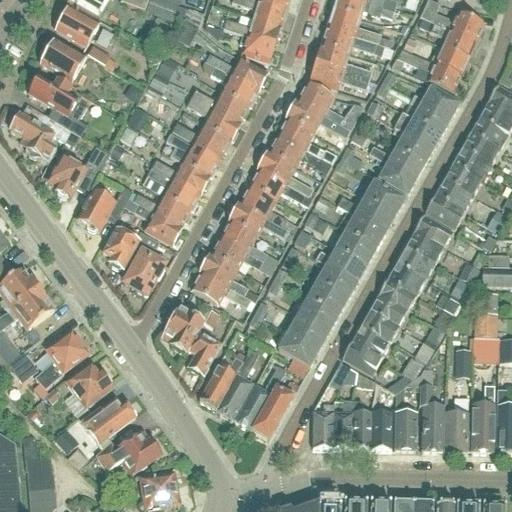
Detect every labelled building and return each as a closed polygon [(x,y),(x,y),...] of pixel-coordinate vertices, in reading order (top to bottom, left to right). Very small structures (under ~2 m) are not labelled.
[(69,0),(67,7),(98,24),(112,0),(69,0)] [(123,0),(120,9),(143,17),(149,0),(123,0)] [(239,0),(240,1),(285,15),(290,0),(239,0)] [(393,15),(345,0),(336,0),(331,15),(359,24),(361,16),(366,18),(365,18),(378,23),(379,20),(391,24),(393,15)] [(345,0),(393,15),(395,9),(384,6),(385,4),(374,0),(345,0)] [(255,16),(252,24),(280,33),(285,15),(240,1),(236,11),(251,15),(251,14),(255,16)] [(426,4),(418,23),(431,28),(474,47),(481,29),(455,18),(452,26),(434,19),(437,9),(426,4)] [(54,36),(84,53),(97,30),(68,13),(66,16),(62,16),(59,22),(61,25),(54,36)] [(331,15),(326,33),(377,49),(379,41),(356,33),(359,24),(331,15)] [(231,27),(228,37),(242,42),(242,41),(274,51),(280,33),(252,24),(249,33),(231,27)] [(441,52),(467,64),(474,47),(431,28),(427,38),(444,45),(441,52)] [(326,33),(320,51),(347,60),(349,52),(381,62),(384,53),(376,51),(377,49),(326,33)] [(268,69),(274,51),(242,41),(242,42),(239,50),(243,52),(240,60),(268,69)] [(39,70),(69,88),(84,64),(53,46),(47,58),(43,58),(40,64),(40,68),(39,70)] [(320,51),(315,69),(367,85),(370,77),(344,69),(347,60),(320,51)] [(432,59),(429,67),(460,80),(467,64),(441,52),(437,61),(432,59)] [(429,68),(400,55),(396,65),(425,78),(424,78),(428,80),(425,88),(451,100),(460,80),(429,67),(429,68)] [(208,60),(204,67),(256,97),(266,79),(238,64),(233,73),(217,65),(208,60)] [(256,97),(204,67),(202,70),(204,77),(208,79),(225,88),(219,98),(247,113),(256,97)] [(315,69),(308,88),(335,96),(338,88),(364,96),(367,85),(315,69)] [(497,87),(511,93),(511,78),(503,75),(497,87)] [(82,102),(70,95),(55,87),(52,92),(37,83),(35,87),(30,91),(28,97),(26,101),(52,116),(48,125),(69,138),(78,144),(81,145),(87,133),(79,128),(88,112),(79,107),(82,102)] [(306,90),(296,107),(338,130),(342,123),(326,114),(332,104),(306,90)] [(511,100),(496,92),(487,108),(511,121),(511,100)] [(419,104),(417,107),(448,125),(457,110),(429,94),(422,106),(419,104)] [(199,98),(194,106),(237,130),(247,113),(219,98),(214,107),(199,98)] [(206,122),(201,132),(228,147),(237,130),(194,106),(190,113),(206,122)] [(286,124),(312,138),(318,129),(333,138),(338,130),(296,107),(294,106),(285,123),(286,124)] [(418,113),(412,124),(440,140),(448,125),(417,107),(415,112),(418,113)] [(377,124),(380,118),(382,114),(371,108),(365,118),(377,124)] [(511,121),(487,108),(478,123),(507,140),(511,131),(511,121)] [(64,148),(69,138),(46,124),(47,123),(31,114),(25,125),(17,121),(7,136),(28,148),(23,156),(25,158),(26,161),(31,164),(34,163),(37,165),(37,164),(45,169),(54,155),(46,150),(52,140),(64,148)] [(380,118),(377,124),(377,125),(384,128),(388,122),(380,118)] [(355,125),(344,119),(342,123),(338,130),(350,136),(355,125)] [(478,123),(470,139),(499,155),(507,140),(478,123)] [(286,124),(277,141),(330,170),(334,161),(323,155),(322,157),(307,148),(312,138),(286,124)] [(405,136),(404,139),(432,155),(440,140),(412,124),(405,136)] [(345,144),(350,136),(338,130),(333,138),(345,144)] [(175,140),(219,164),(228,147),(201,132),(196,141),(180,132),(175,140)] [(395,154),(423,170),(432,155),(404,139),(405,136),(402,134),(402,135),(396,132),(392,140),(400,144),(395,154)] [(350,145),(359,150),(365,139),(357,134),(350,145)] [(69,138),(64,148),(73,153),(78,144),(69,138)] [(499,155),(470,139),(461,154),(490,171),(499,155)] [(277,141),(268,157),(267,158),(294,173),(299,164),(313,172),(312,173),(324,180),(330,170),(277,141)] [(185,160),(180,168),(207,184),(217,167),(173,143),(169,151),(185,160)] [(377,164),(414,185),(423,170),(395,154),(390,162),(372,153),(367,160),(377,165),(377,164)] [(107,160),(95,154),(84,173),(96,180),(107,161),(107,160)] [(490,171),(461,154),(452,170),(481,187),(490,171)] [(266,156),(256,175),(258,176),(305,202),(310,194),(288,182),(294,173),(267,158),(268,157),(266,156)] [(55,192),(53,196),(54,197),(55,202),(60,205),(65,203),(68,204),(84,175),(60,162),(46,187),(55,192)] [(377,185),(405,202),(414,185),(377,164),(377,165),(374,170),(383,175),(377,185)] [(153,166),(149,173),(155,176),(198,201),(207,184),(180,168),(175,179),(159,170),(153,166)] [(452,170),(442,187),(471,203),(481,187),(452,170)] [(162,202),(189,218),(198,201),(155,176),(150,185),(166,194),(162,202)] [(258,176),(248,193),(274,207),(280,198),(306,212),(309,205),(305,203),(305,202),(258,176)] [(442,187),(434,201),(463,218),(471,203),(442,187)] [(371,188),(362,204),(393,222),(402,206),(371,188)] [(94,237),(97,239),(105,224),(114,229),(130,198),(121,193),(113,209),(91,197),(75,227),(85,232),(85,236),(92,239),(94,237)] [(248,193),(240,208),(239,210),(281,233),(285,226),(269,217),(274,207),(248,193)] [(136,211),(179,235),(189,218),(162,202),(156,212),(140,203),(140,204),(135,200),(130,208),(136,211)] [(463,218),(434,201),(425,218),(454,234),(463,218)] [(352,221),(384,239),(393,222),(362,204),(357,213),(339,204),(335,212),(352,222),(352,221)] [(309,219),(321,226),(328,213),(316,206),(309,219)] [(238,207),(228,226),(230,227),(255,241),(260,233),(283,246),(287,238),(280,235),(281,233),(239,210),(240,208),(238,207)] [(148,227),(142,237),(169,253),(179,235),(136,211),(132,219),(148,227)] [(352,222),(343,237),(374,255),(384,239),(352,221),(352,222)] [(489,235),(499,240),(507,226),(497,221),(489,235)] [(451,239),(422,222),(412,239),(442,255),(451,239)] [(230,227),(220,244),(273,274),(277,267),(265,260),(265,261),(249,252),(255,241),(230,227)] [(109,264),(107,268),(109,269),(110,273),(116,276),(119,274),(122,276),(136,250),(137,248),(135,246),(114,235),(101,259),(109,264)] [(343,237),(334,253),(365,271),(374,255),(343,237)] [(137,248),(136,250),(141,253),(146,243),(139,238),(135,246),(137,248)] [(295,250),(303,255),(310,243),(301,239),(295,250)] [(442,255),(412,239),(404,254),(433,270),(442,255)] [(157,249),(146,243),(141,253),(152,259),(157,249)] [(0,281),(9,275),(0,263),(0,257),(7,253),(0,244),(0,281)] [(211,260),(211,262),(236,276),(242,267),(269,282),(273,274),(220,244),(211,260)] [(325,270),(324,271),(355,289),(365,271),(334,253),(329,261),(320,256),(315,264),(325,270)] [(404,254),(395,270),(424,286),(433,270),(404,254)] [(162,278),(161,275),(163,271),(140,258),(122,290),(145,303),(154,286),(158,285),(162,278)] [(210,259),(199,279),(201,279),(227,293),(231,286),(236,276),(211,262),(211,260),(210,259)] [(467,269),(459,285),(471,291),(479,275),(467,269)] [(424,286),(395,270),(386,286),(415,302),(424,286)] [(324,271),(315,287),(346,305),(355,289),(324,271)] [(30,284),(32,283),(26,275),(24,277),(22,274),(0,291),(0,300),(4,306),(0,308),(6,316),(37,293),(30,284)] [(511,274),(487,274),(482,274),(481,296),(511,296),(511,274)] [(201,279),(191,297),(216,312),(222,302),(227,293),(201,279)] [(386,286),(377,301),(406,317),(415,302),(386,286)] [(315,287),(305,304),(337,322),(346,305),(315,287)] [(460,287),(453,300),(463,305),(470,293),(460,287)] [(26,336),(29,333),(53,315),(51,313),(54,311),(48,303),(46,305),(39,296),(8,319),(14,326),(17,324),(26,336)] [(476,318),(495,319),(495,300),(477,300),(476,318)] [(406,317),(377,301),(368,317),(397,333),(406,317)] [(305,304),(295,321),(327,339),(337,322),(305,304)] [(449,304),(443,314),(452,319),(457,309),(449,304)] [(204,313),(198,326),(202,328),(199,333),(209,338),(214,329),(213,329),(217,321),(204,313)] [(181,357),(184,359),(196,338),(199,333),(202,328),(198,326),(177,314),(163,342),(171,346),(169,350),(173,352),(173,355),(179,358),(181,357)] [(368,317),(360,332),(388,349),(397,333),(368,317)] [(295,321),(286,338),(317,356),(327,339),(295,321)] [(496,322),(474,322),(474,342),(496,342),(496,322)] [(360,332),(351,348),(380,364),(388,349),(360,332)] [(432,333),(423,349),(433,355),(442,339),(432,333)] [(63,379),(62,377),(87,359),(79,349),(80,347),(76,341),(72,340),(70,338),(46,356),(54,366),(33,384),(44,396),(63,379)] [(219,350),(196,338),(184,359),(185,360),(186,357),(193,361),(187,374),(202,382),(219,350)] [(286,338),(276,355),(307,373),(317,356),(286,338)] [(351,348),(341,365),(370,381),(380,364),(351,348)] [(421,348),(413,362),(425,369),(433,355),(421,348)] [(214,417),(231,426),(251,390),(242,385),(255,361),(247,356),(240,368),(241,369),(214,416),(215,416),(214,417)] [(8,370),(19,385),(22,388),(37,376),(23,358),(8,370)] [(214,416),(241,369),(240,368),(232,364),(226,376),(217,371),(198,407),(214,416)] [(401,380),(402,381),(411,386),(421,370),(411,364),(401,380)] [(68,389),(85,411),(111,392),(109,390),(110,386),(106,380),(101,379),(100,377),(97,380),(91,372),(68,389)] [(233,428),(250,437),(275,392),(283,377),(275,372),(262,396),(254,392),(233,428)] [(421,458),(444,458),(444,419),(443,419),(443,411),(431,411),(431,393),(431,375),(422,375),(419,379),(418,413),(421,413),(421,458)] [(384,394),(393,400),(403,392),(411,386),(402,381),(384,394)] [(375,389),(372,407),(379,407),(380,392),(375,389)] [(292,402),(275,392),(250,437),(251,437),(268,446),(292,402)] [(394,401),(393,457),(414,458),(415,419),(402,419),(403,392),(394,401)] [(471,412),(470,459),(492,459),(493,396),(483,395),(482,413),(471,412)] [(496,397),(495,459),(511,459),(511,411),(510,412),(510,397),(496,397)] [(444,419),(444,458),(466,459),(467,419),(467,405),(453,404),(452,419),(444,419)] [(99,414),(81,428),(97,450),(134,423),(132,420),(133,417),(130,413),(126,412),(123,409),(119,412),(114,405),(100,415),(99,414)] [(332,456),(332,455),(351,456),(351,407),(344,407),(344,419),(333,418),(332,456)] [(362,407),(351,407),(351,456),(369,456),(369,457),(370,457),(371,419),(362,419),(362,407)] [(370,457),(390,457),(391,420),(379,419),(379,407),(372,407),(371,419),(370,457)] [(311,455),(332,456),(333,418),(332,418),(332,410),(322,410),(322,418),(312,418),(311,455)] [(58,449),(59,457),(91,453),(89,440),(79,441),(78,430),(62,432),(64,448),(58,449)] [(20,511),(14,448),(0,439),(0,511),(20,511)] [(115,455),(110,447),(94,462),(105,478),(122,466),(131,479),(159,461),(157,458),(158,455),(155,450),(152,449),(150,446),(147,447),(141,439),(115,455)] [(24,465),(38,463),(36,447),(31,442),(22,443),(24,465)] [(38,463),(24,465),(25,476),(26,476),(51,474),(49,461),(38,463)] [(51,474),(26,476),(27,486),(53,484),(52,473),(51,474)] [(175,506),(177,503),(176,497),(174,495),(171,481),(142,486),(146,511),(166,511),(176,510),(175,506)] [(53,484),(27,486),(28,497),(54,494),(53,484)] [(55,511),(54,494),(28,497),(30,508),(28,508),(28,511),(55,511)]
